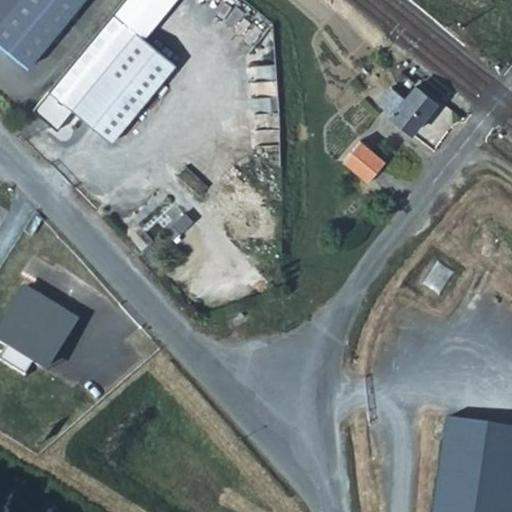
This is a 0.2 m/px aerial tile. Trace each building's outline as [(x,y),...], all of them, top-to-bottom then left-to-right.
[(0,0),(0,41),(29,65),(81,0),(0,0)] [(110,138),(174,61),(143,36),(171,0),(125,0),(37,109),(57,128),(72,107),(110,138)] [(416,86),(414,88),(407,96),(397,86),(394,85),(382,100),(395,111),(393,114),(412,129),(432,105),(435,102),(416,86)] [(360,141),(344,160),(370,180),(385,161),(360,141)] [(73,316),(23,285),(0,322),(0,341),(5,345),(0,353),(0,360),(23,375),(32,361),(42,367),(50,354),(54,357),(69,331),(66,329),(73,316)] [(511,511),(511,427),(446,419),(433,511),(511,511)]
